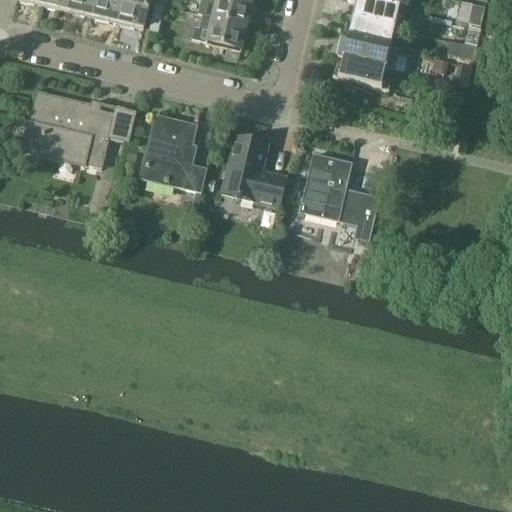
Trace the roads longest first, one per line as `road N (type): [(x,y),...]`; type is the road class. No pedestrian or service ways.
road 1 (residential): [(279,117),(0,49)]
road 2 (residential): [(279,117),(307,0)]
